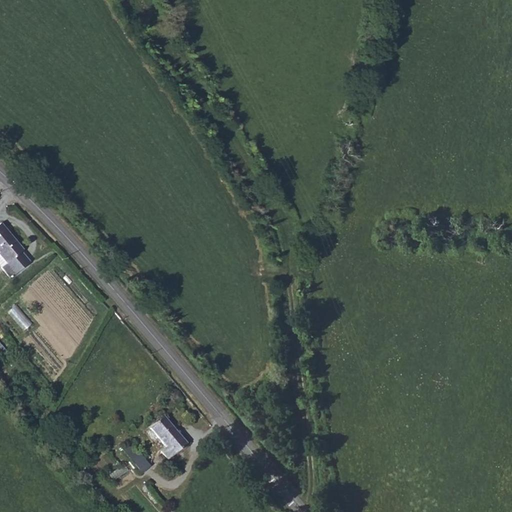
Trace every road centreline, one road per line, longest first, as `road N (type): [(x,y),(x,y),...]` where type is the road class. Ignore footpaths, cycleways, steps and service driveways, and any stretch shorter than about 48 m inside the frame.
road 1 (track): [(309,511),(312,477),(283,229),(134,0)]
road 2 (secondary): [(300,511),(0,172)]
